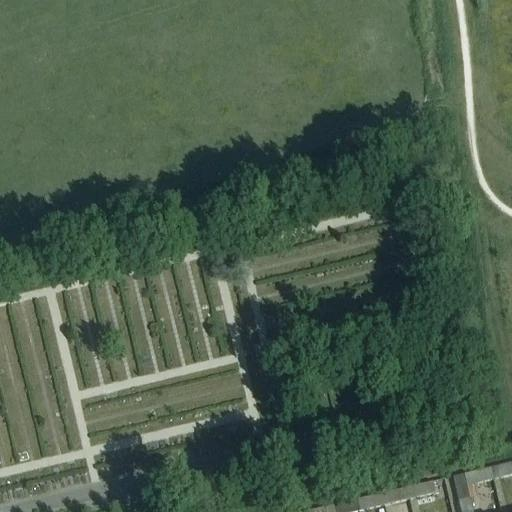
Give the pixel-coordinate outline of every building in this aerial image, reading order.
[(493,481),(511,476),(511,464),(490,470),(493,481)] [(466,487),(493,481),(490,470),(464,476),(453,479),(458,502),(469,500),(466,487)] [(407,490),(409,501),(434,495),(432,484),(407,490)] [(384,507),(409,501),(407,490),(381,496),(384,507)] [(358,511),(360,511),(384,507),(381,496),(356,502),(358,511)] [(358,511),(356,502),(339,506),(339,511),(358,511)]
